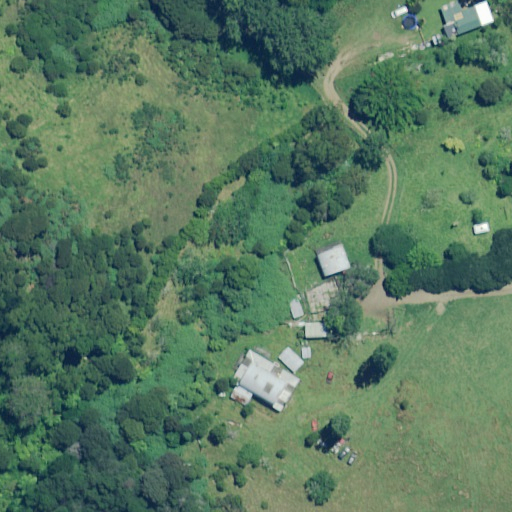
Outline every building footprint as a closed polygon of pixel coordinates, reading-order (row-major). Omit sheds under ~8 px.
[(487,2),(476,7),(473,0),(467,0),(440,10),(450,38),(494,22),(487,2)] [(489,232),(487,223),(473,226),(474,234),(489,232)] [(324,277),(349,268),(341,247),(317,256),(324,277)] [(304,315),(299,300),(289,303),(294,318),(304,315)] [(331,336),(330,323),(317,323),(318,337),(331,336)] [(304,363),(288,348),(279,357),(294,372),(304,363)] [(287,403),(300,378),(249,351),(232,383),(236,385),(230,397),(246,406),(253,393),(275,405),(279,398),(287,403)]
